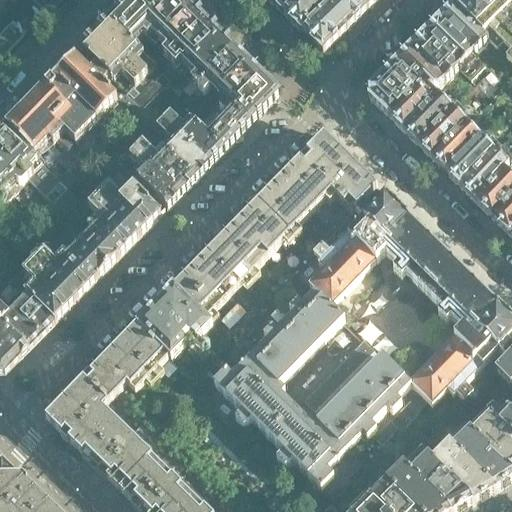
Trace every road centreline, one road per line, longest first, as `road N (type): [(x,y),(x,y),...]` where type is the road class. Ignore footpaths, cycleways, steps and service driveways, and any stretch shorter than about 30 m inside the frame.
road 1 (residential): [(325,98),(2,423)]
road 2 (residential): [(511,284),(325,98)]
road 3 (residential): [(425,0),(325,98)]
road 4 (residential): [(0,96),(95,0)]
road 5 (tertiary): [(2,423),(93,511)]
